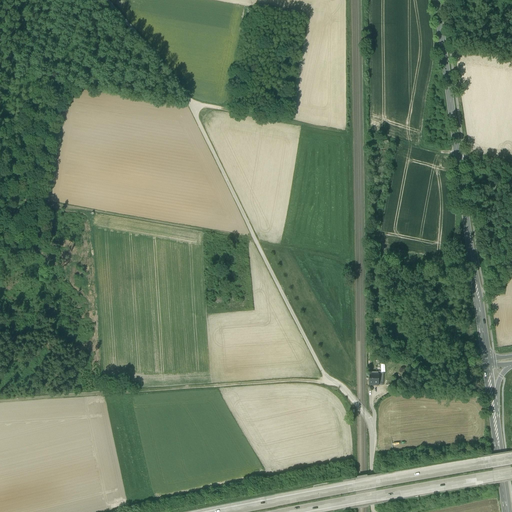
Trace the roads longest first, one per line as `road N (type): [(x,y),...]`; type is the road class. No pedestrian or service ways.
road 1 (unclassified): [(106,0),(190,105),(326,378),(367,416),(375,511)]
road 2 (track): [(326,378),(0,399)]
road 3 (motorway): [(511,460),(230,511)]
road 4 (motorway): [(290,511),(511,472)]
road 5 (primary): [(486,360),(457,154)]
road 6 (primary): [(457,154),(436,0)]
